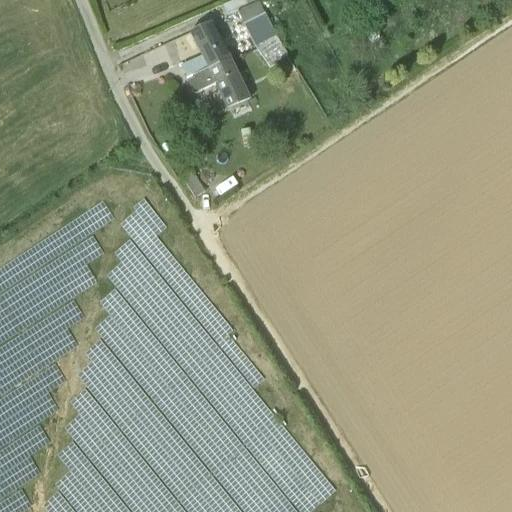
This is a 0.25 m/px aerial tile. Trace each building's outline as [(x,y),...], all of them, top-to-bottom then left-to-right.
[(126,0),(104,0),(109,9),(126,0)] [(233,32),(237,44),(259,35),(255,24),(233,32)] [(256,46),(244,55),(241,51),(236,54),(248,70),(265,57),(256,46)] [(224,86),(205,49),(187,57),(205,94),(224,86)] [(117,86),(124,106),(146,98),(140,79),(117,86)] [(224,86),(205,94),(223,132),(246,123),(244,117),(239,118),(224,86)]
